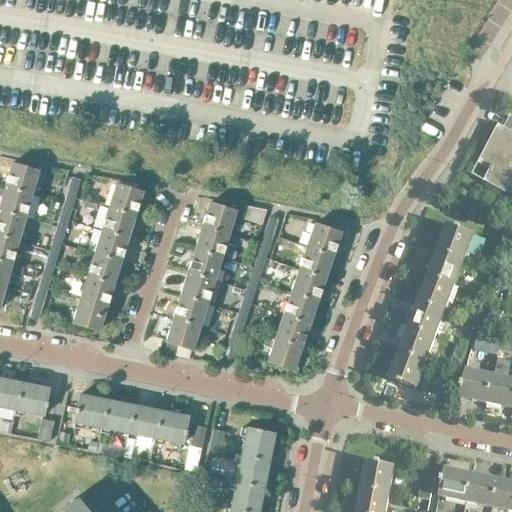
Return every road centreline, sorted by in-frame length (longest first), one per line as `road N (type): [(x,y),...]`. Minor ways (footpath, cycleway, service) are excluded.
road 1 (residential): [(326,408),(385,229),(477,78),(476,48),(510,0)]
road 2 (residential): [(326,408),(122,369)]
road 3 (residential): [(326,408),(511,448)]
road 4 (residential): [(122,369),(173,202)]
road 5 (residential): [(122,369),(0,344)]
